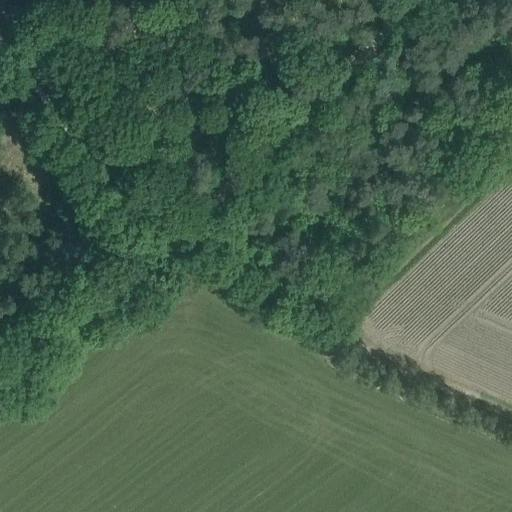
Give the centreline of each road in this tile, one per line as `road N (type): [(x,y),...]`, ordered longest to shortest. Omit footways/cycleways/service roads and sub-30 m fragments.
road 1 (track): [(511,414),(168,249),(158,236)]
road 2 (track): [(158,236),(404,0)]
road 3 (track): [(158,236),(0,23)]
road 4 (track): [(158,236),(120,280),(0,372)]
